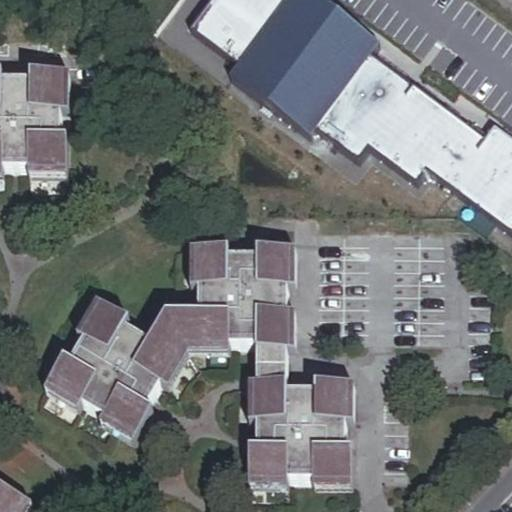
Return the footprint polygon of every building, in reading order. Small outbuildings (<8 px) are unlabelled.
[(242,69),(293,0),(215,0),(191,33),(240,69),(242,69)] [(316,132),(370,60),(372,60),(380,49),(342,20),(314,0),(293,0),(242,69),(240,69),(231,81),(311,141),(317,134),(316,132)] [(370,151),(414,91),(372,60),(370,60),(316,132),(317,134),(359,166),(370,152),(370,151)] [(0,177),(69,178),(69,147),(62,147),(62,81),(31,81),(31,88),(5,88),(5,81),(0,81),(0,177)] [(393,170),(438,109),(414,91),(370,151),(370,152),(393,170)] [(428,173),(462,127),(438,109),(393,170),(418,188),(428,175),(428,173)] [(451,192),(486,145),(486,144),(462,127),(428,173),(428,175),(451,192)] [(511,210),(511,202),(494,189),(511,165),(511,143),(495,131),(486,144),(486,145),(451,192),(499,228),(511,210)] [(511,202),(511,165),(494,189),(511,202)] [(511,237),(511,210),(499,228),(511,237)] [(231,258),(200,258),(200,323),(168,323),(152,350),(129,336),(132,330),(104,314),(71,371),(65,368),(50,395),(139,446),(154,420),(149,417),(186,354),(258,354),(258,459),(251,458),(251,488),(354,489),(354,459),(347,459),(347,394),(318,394),(318,401),(289,400),(290,259),(260,259),(260,265),(231,265),(231,258)] [(25,511),(27,510),(0,494),(0,495),(0,511),(25,511)]
